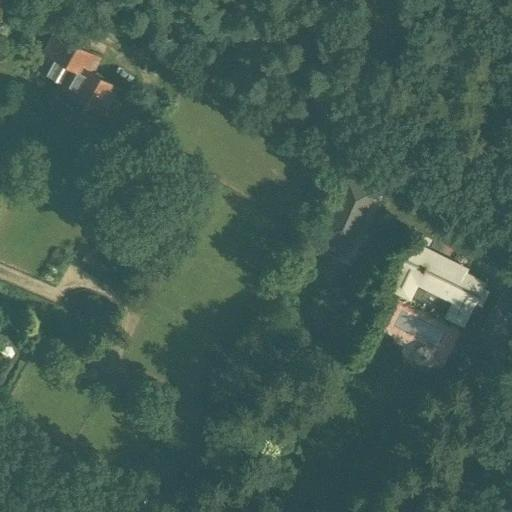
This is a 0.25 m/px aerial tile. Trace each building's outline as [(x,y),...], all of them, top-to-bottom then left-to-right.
[(93,71),(101,57),(69,39),(77,27),(55,15),(47,29),(51,33),(41,51),(54,59),(45,75),(60,83),(68,67),(70,68),(59,88),(113,117),(129,91),(93,71)] [(346,176),(319,237),(350,251),(377,191),(346,176)] [(461,274),(441,265),(443,260),(410,242),(395,272),(471,310),(486,281),(464,269),(461,274)] [(433,330),(438,316),(411,308),(407,322),(433,330)] [(23,352),(32,338),(23,333),(10,327),(3,344),(14,349),(23,352)]
